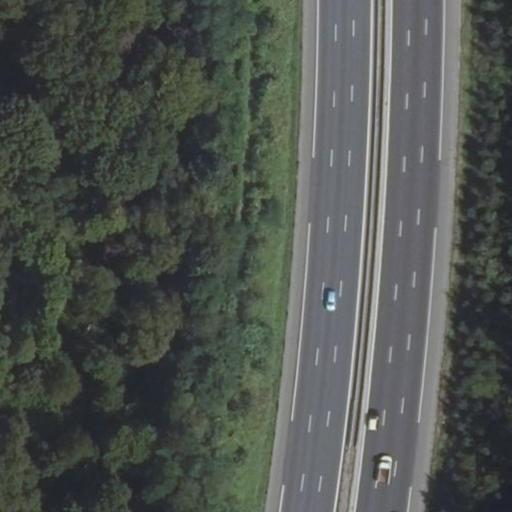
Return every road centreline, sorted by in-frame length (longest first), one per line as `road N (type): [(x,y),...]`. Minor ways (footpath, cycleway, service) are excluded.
road 1 (trunk): [(349,0),(331,342),(311,511)]
road 2 (trunk): [(375,511),(393,342),(410,0)]
